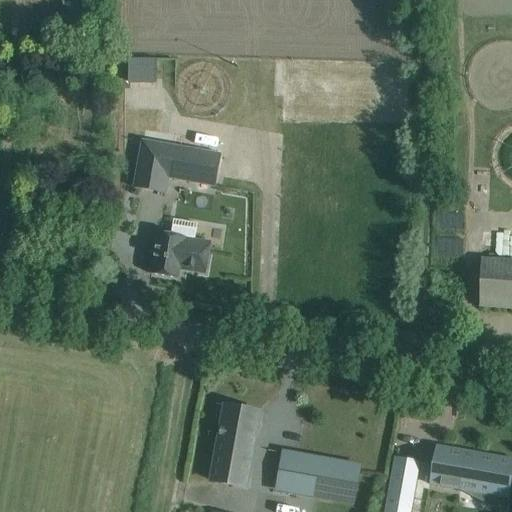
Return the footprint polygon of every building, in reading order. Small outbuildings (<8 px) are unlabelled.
[(129,57),(128,77),(155,78),(156,58),(129,57)] [(149,134),(150,109),(124,108),(123,133),(149,134)] [(134,189),(166,194),(169,178),(216,187),(222,155),(143,141),(134,189)] [(158,234),(151,275),(179,279),(180,270),(206,275),(211,243),(194,240),(197,225),(173,221),(170,236),(158,234)] [(480,307),(511,309),(511,260),(484,259),(480,307)] [(226,406),(222,426),(212,482),(246,488),(260,412),(226,406)] [(437,452),(431,485),(461,490),(462,485),(509,493),(510,488),(511,478),(511,459),(484,454),(483,460),(437,452)] [(284,454),(278,490),(354,503),(360,467),(284,454)] [(396,458),(385,511),(411,511),(414,498),(413,498),(420,462),(396,458)]
